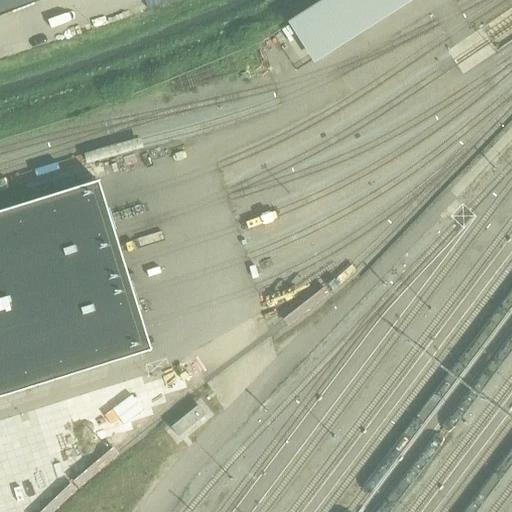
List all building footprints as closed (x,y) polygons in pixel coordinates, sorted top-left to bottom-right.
[(0,0),(0,13),(34,0),(0,0)] [(314,58),(405,0),(326,0),(291,23),(308,13),(330,47),(313,58),(314,58)] [(0,395),(149,350),(142,326),(132,295),(123,264),(113,234),(104,204),(96,179),(0,208),(0,395)] [(142,271),(147,287),(165,281),(160,265),(142,271)] [(174,423),(188,441),(216,420),(202,402),(174,423)]
